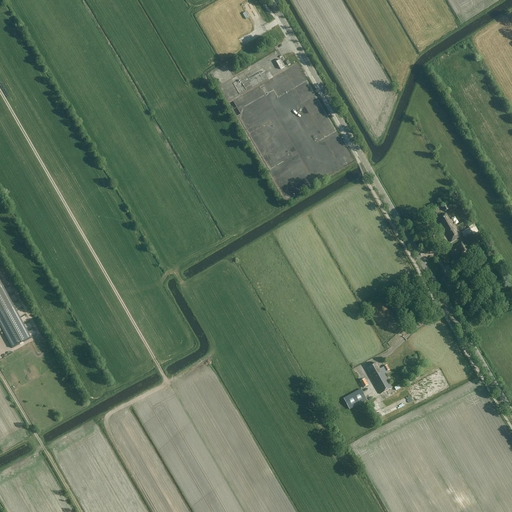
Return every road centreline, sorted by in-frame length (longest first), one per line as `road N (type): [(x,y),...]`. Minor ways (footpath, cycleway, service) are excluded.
road 1 (tertiary): [(511,414),(269,0)]
road 2 (track): [(0,90),(168,381),(120,407)]
